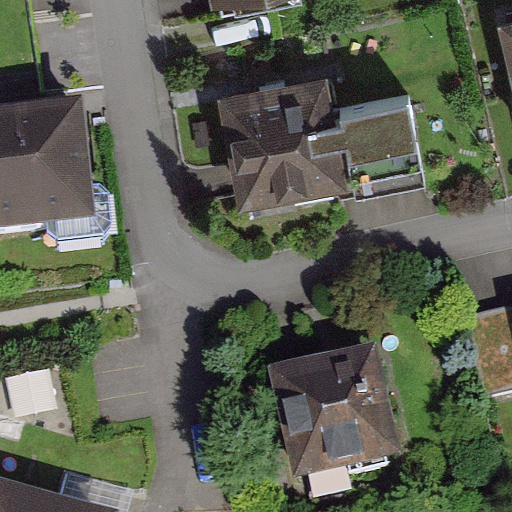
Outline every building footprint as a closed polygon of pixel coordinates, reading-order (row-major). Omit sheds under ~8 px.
[(217,0),(220,16),(299,0),(217,0)] [(425,189),(410,100),(336,113),(330,79),(231,95),(252,218),(425,189)] [(101,121),(0,132),(0,252),(69,245),(71,262),(127,256),(122,210),(111,211),(101,121)] [(511,310),(477,319),(493,390),(511,385),(511,310)] [(383,341),(277,358),(296,473),(311,470),(314,494),(354,487),(349,459),(404,450),(395,394),(406,392),(401,364),(387,366),(383,341)] [(88,511),(0,487),(0,511),(88,511)]
